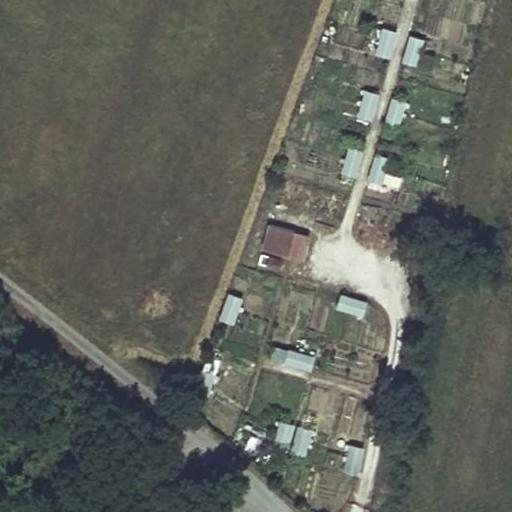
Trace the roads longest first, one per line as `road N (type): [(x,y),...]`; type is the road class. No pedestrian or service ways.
road 1 (track): [(382,408),(397,313),(384,281),(350,242),(348,223),(413,0)]
road 2 (unclassified): [(284,511),(0,279)]
road 3 (track): [(359,511),(379,401),(265,363)]
